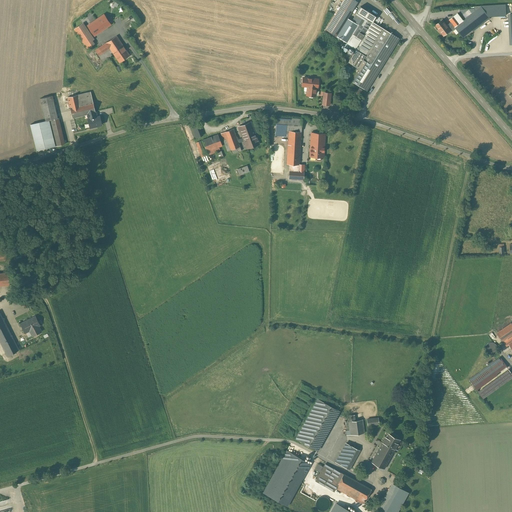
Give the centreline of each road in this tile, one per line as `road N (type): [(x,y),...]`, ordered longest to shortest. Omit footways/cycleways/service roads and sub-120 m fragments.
road 1 (unclassified): [(357,118),(256,106),(181,115),(0,169)]
road 2 (track): [(471,157),(430,344),(352,474)]
road 3 (track): [(97,460),(48,299),(18,290)]
road 4 (unclassified): [(511,165),(357,118)]
road 5 (tertiary): [(417,27),(511,136)]
